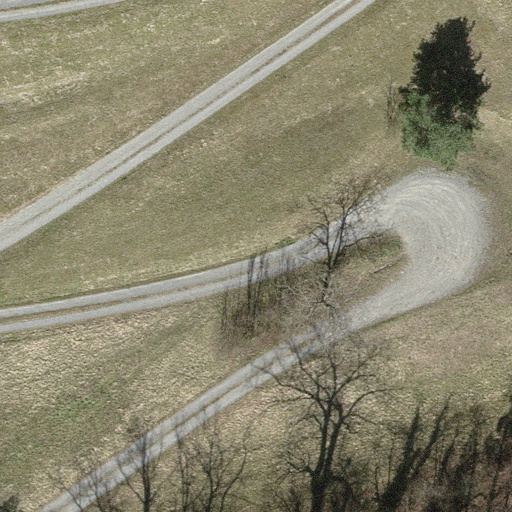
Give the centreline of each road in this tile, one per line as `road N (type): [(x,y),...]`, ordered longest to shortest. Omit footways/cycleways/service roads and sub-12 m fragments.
road 1 (track): [(58,511),(280,357),(471,257),(492,211),(487,190),(441,176),(293,257),(198,286),(0,320)]
road 2 (track): [(353,0),(0,238)]
